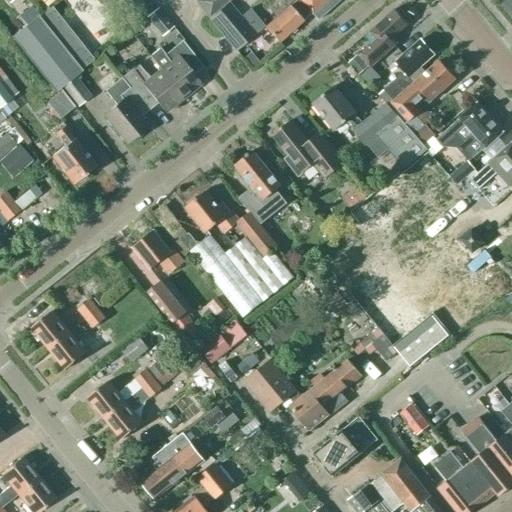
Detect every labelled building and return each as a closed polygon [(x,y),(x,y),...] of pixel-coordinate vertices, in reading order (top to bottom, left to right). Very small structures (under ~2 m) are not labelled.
[(130,0),(139,11),(149,3),(146,0),(130,0)] [(197,0),(195,2),(208,17),(228,0),(197,0)] [(294,0),(264,26),(277,42),(302,20),(310,12),(316,18),(337,0),(294,0)] [(209,19),(235,51),(254,34),(228,3),(209,19)] [(13,37),(56,90),(93,60),(51,7),(13,37)] [(371,66),(396,45),(392,39),(407,25),(393,10),(369,32),(375,39),(359,53),(371,66)] [(383,90),(392,99),(393,101),(425,72),(420,67),(434,55),(420,40),(395,62),(404,72),(383,90)] [(149,57),(160,70),(183,99),(201,84),(193,75),(203,67),(182,41),(165,55),(160,48),(149,57)] [(347,62),(358,74),(368,65),(357,53),(347,62)] [(392,99),(390,101),(407,121),(405,123),(414,133),(424,124),(416,114),(421,109),(413,100),(422,92),(430,101),(455,78),(439,60),(425,72),(393,101),(392,99)] [(160,70),(149,79),(138,64),(121,78),(130,88),(148,111),(157,104),(165,113),(183,99),(160,70)] [(110,71),(95,80),(101,88),(115,80),(110,71)] [(62,87),(77,106),(91,95),(75,76),(62,87)] [(148,111),(130,88),(121,78),(105,91),(116,105),(104,115),(127,144),(147,128),(146,127),(145,127),(138,119),(148,111)] [(0,108),(12,99),(0,82),(0,108)] [(402,169),(425,150),(386,103),(362,122),(355,114),(356,113),(335,85),(313,103),(334,130),(346,121),(353,129),(351,130),(365,147),(377,137),(402,169)] [(74,108),(75,108),(62,91),(48,103),(60,119),(74,108)] [(477,102),(459,118),(460,119),(436,140),(443,147),(456,136),(455,134),(459,131),(467,139),(462,144),(473,156),(485,146),(486,147),(503,131),(477,102)] [(319,132),(312,137),(308,140),(291,119),(272,135),(289,156),(285,158),(299,175),(314,163),(325,178),(344,163),(319,132)] [(79,184),(87,178),(85,176),(97,167),(75,139),(74,139),(64,127),(55,134),(65,147),(52,158),(74,185),(78,182),(79,184)] [(7,133),(0,137),(0,156),(16,144),(7,133)] [(475,168),(466,176),(478,189),(497,172),(508,185),(511,181),(511,141),(494,158),(488,162),(478,172),(475,168)] [(235,164),(253,187),(240,197),(260,222),(285,202),(274,189),(280,185),(253,150),(235,164)] [(468,160),(450,175),(457,183),(475,168),(468,160)] [(20,194),(0,209),(0,211),(7,220),(19,210),(41,193),(33,183),(20,194)] [(0,194),(0,209),(20,194),(13,185),(5,192),(4,191),(0,194)] [(225,233),(237,223),(239,221),(239,220),(231,211),(230,212),(221,201),(217,204),(206,190),(195,198),(194,197),(187,202),(188,204),(185,206),(206,232),(217,223),(225,233)] [(239,221),(237,223),(250,239),(228,257),(210,234),(198,244),(189,232),(181,238),(190,250),(189,251),(242,317),(293,276),(273,250),(277,247),(249,212),(239,220),(239,221)] [(472,228),(461,237),(473,250),(483,241),(472,228)] [(153,230),(132,247),(150,268),(160,261),(167,269),(178,260),(153,230)] [(104,268),(113,278),(123,269),(115,259),(104,268)] [(147,291),(173,322),(188,309),(162,279),(147,291)] [(207,303),(215,314),(225,307),(216,296),(207,303)] [(86,318),(98,308),(91,299),(79,308),(86,318)] [(105,318),(98,308),(86,318),(93,327),(105,318)] [(53,311),(32,328),(49,349),(70,332),(69,331),(53,311)] [(108,334),(118,347),(137,332),(127,319),(108,334)] [(69,331),(70,332),(49,349),(65,370),(87,353),(74,338),(83,330),(78,323),(69,331)] [(121,349),(130,361),(148,347),(138,335),(121,349)] [(199,348),(207,361),(228,348),(220,335),(199,348)] [(311,381),(315,387),(310,391),(324,408),(323,409),(328,415),(329,417),(349,401),(341,392),(362,376),(349,360),(348,359),(337,368),(335,367),(333,368),(335,370),(325,378),(321,374),(311,381)] [(328,415),(323,409),(324,408),(310,391),(302,397),(272,360),(246,381),(271,411),(285,400),(309,431),(328,415)] [(104,418),(155,378),(147,368),(133,379),(118,392),(109,380),(88,398),(104,418)] [(149,397),(162,387),(155,378),(104,418),(121,439),(142,422),(133,411),(149,397)] [(399,411),(416,434),(428,424),(411,402),(399,411)] [(501,410),(511,423),(511,427),(506,433),(511,440),(511,406),(509,403),(501,410)] [(218,404),(204,415),(212,426),(226,415),(218,404)] [(359,416),(314,452),(332,475),(378,439),(359,416)] [(511,475),(511,440),(506,433),(497,440),(478,416),(470,423),(511,475)] [(461,430),(480,453),(472,460),(497,491),(511,479),(511,475),(470,423),(461,430)] [(161,467),(141,483),(154,499),(186,473),(187,474),(205,460),(182,433),(152,457),(161,467)] [(472,460),(464,467),(450,451),(433,465),(446,481),(438,488),(456,511),(471,511),(497,491),(472,460)] [(11,485),(0,494),(0,507),(1,508),(18,494),(39,477),(22,456),(1,474),(11,485)] [(416,508),(430,497),(431,497),(402,460),(369,485),(389,511),(392,511),(404,502),(412,511),(416,508)] [(207,511),(203,507),(213,498),(214,498),(231,484),(216,464),(198,479),(205,487),(192,497),(191,495),(183,502),(185,504),(174,511),(207,511)] [(18,494),(32,511),(38,511),(56,498),(39,477),(18,494)] [(386,511),(379,501),(368,486),(349,500),(357,511),(363,511),(371,507),(375,511),(386,511)] [(416,508),(418,511),(416,511),(440,511),(430,497),(416,508)]
